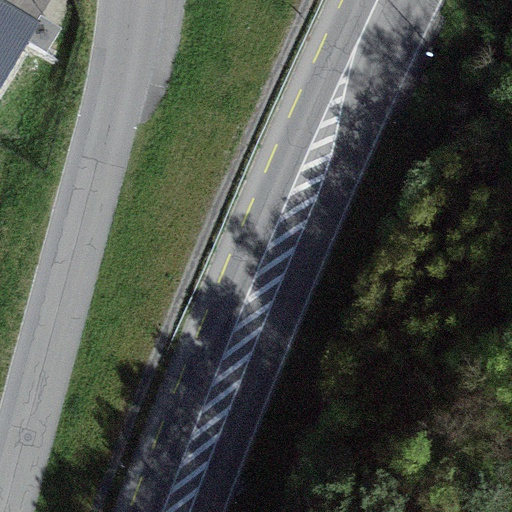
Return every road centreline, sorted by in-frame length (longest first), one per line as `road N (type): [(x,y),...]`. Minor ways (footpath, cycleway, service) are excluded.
road 1 (primary): [(384,0),(318,137),(176,511)]
road 2 (tertiary): [(136,0),(112,122),(2,511)]
